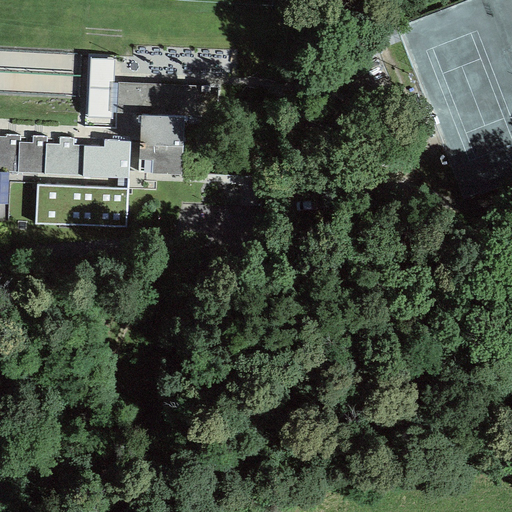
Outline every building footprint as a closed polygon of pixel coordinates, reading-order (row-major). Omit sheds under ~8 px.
[(53,72),(54,46),(0,44),(0,86),(76,89),(76,73),(53,72)] [(114,59),(89,58),(87,116),(83,116),(83,126),(115,128),(116,114),(111,114),(113,82),(114,59)] [(195,86),(117,83),(116,114),(140,115),(137,173),(180,175),(183,118),(193,118),(195,86)] [(128,179),(129,142),(104,141),(103,148),(72,146),(72,138),(60,138),(59,145),(45,144),(46,137),(32,137),(32,143),(18,143),(19,136),(5,135),(5,137),(0,136),(0,171),(82,175),(82,177),(128,179)] [(128,188),(36,184),(34,225),(126,228),(128,188)]
